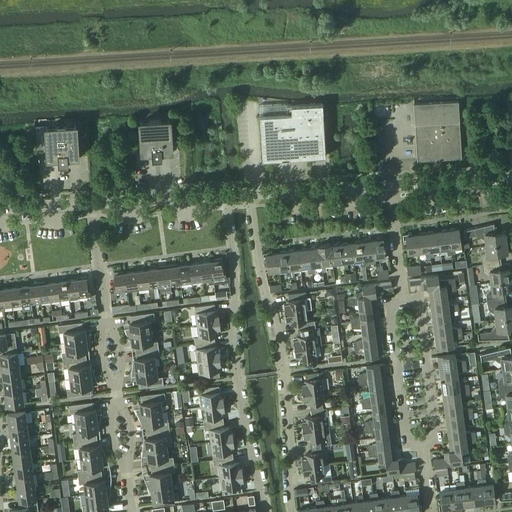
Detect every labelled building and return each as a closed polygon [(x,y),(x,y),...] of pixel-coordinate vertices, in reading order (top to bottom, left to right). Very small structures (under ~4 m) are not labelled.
[(460,121),(458,101),(413,104),(415,124),(417,160),(461,158),(459,121),(460,121)] [(287,104),(259,105),(259,115),(261,160),(286,158),(296,158),(312,157),(325,156),(325,143),(323,112),(322,104),(287,106),(287,104)] [(152,158),(157,158),(163,158),(162,150),(172,150),(170,120),(140,121),(142,152),(152,151),(152,158)] [(78,155),(76,125),(46,127),(48,157),(58,157),(58,164),(68,163),(68,156),(78,155)] [(494,223),(464,230),(465,237),(478,235),(485,241),(486,245),(506,243),(506,240),(507,240),(506,231),(502,232),(502,233),(501,233),(495,234),(494,223)] [(439,231),(437,231),(440,249),(447,248),(447,255),(451,254),(448,229),(447,230),(442,230),(442,232),(439,232),(439,231)] [(448,229),(451,254),(455,254),(454,247),(461,246),(459,229),(458,229),(458,230),(455,230),(454,229),(449,229),(448,229)] [(433,250),(440,249),(437,231),(436,232),(436,233),(433,233),(433,231),(428,232),(427,232),(430,257),(434,257),(433,250)] [(426,258),(430,257),(427,232),(425,232),(425,233),(420,233),(420,235),(417,235),(417,234),(416,234),(418,252),(425,251),(426,258)] [(407,253),(418,252),(416,234),(415,234),(415,236),(412,236),(411,233),(403,234),(403,240),(404,242),(406,242),(407,253)] [(374,240),(373,240),(375,257),(386,256),(386,255),(384,245),(387,244),(386,243),(386,236),(377,237),(377,240),(374,241),(374,240)] [(363,241),(362,241),(365,265),(369,265),(368,258),(375,257),(373,240),(371,240),(372,241),(369,242),(368,240),(363,241)] [(352,243),(351,243),(354,260),(361,259),(362,266),(365,265),(362,241),(361,241),(355,242),(356,243),(353,244),(352,243)] [(330,243),(319,245),(319,247),(321,265),(322,271),(326,270),(326,264),(332,263),(330,246),(330,243)] [(342,243),(340,244),(344,268),(348,268),(347,261),(354,260),(351,243),(350,243),(350,244),(347,244),(347,243),(342,244),(342,243)] [(486,250),(481,257),(482,264),(499,262),(498,254),(504,253),(505,253),(505,254),(509,254),(507,245),(506,245),(506,243),(486,245),(487,250),(486,250)] [(330,246),(332,263),(339,262),(340,269),(344,268),(340,244),(339,244),(334,245),(334,246),(331,247),(331,246),(330,246)] [(310,248),(308,248),(312,273),(316,272),(315,265),(321,265),(319,247),(318,247),(318,248),(315,249),(315,247),(310,248)] [(299,250),(298,250),(300,267),(307,266),(308,273),(312,273),(308,248),(307,248),(302,249),(302,250),(299,251),(299,250)] [(288,251),(287,251),(290,275),(295,275),(294,268),(300,267),(298,250),(297,250),(297,251),(294,252),(293,250),(288,251)] [(267,252),(263,252),(264,261),(266,260),(268,271),(268,272),(279,270),(276,253),(275,253),(275,254),(272,254),(272,251),(267,252)] [(277,253),(276,253),(279,270),(285,269),(286,276),(290,275),(287,251),(286,251),(281,252),(281,253),(278,254),(277,253)] [(215,261),(211,261),(214,283),(229,281),(229,276),(226,277),(224,265),(223,265),(222,258),(215,259),(215,261)] [(211,261),(200,263),(202,280),(209,279),(209,284),(214,283),(211,261)] [(499,262),(482,264),(483,272),(490,277),(491,282),(511,280),(511,277),(510,277),(511,277),(510,268),(507,268),(507,270),(506,270),(500,270),(499,262)] [(200,263),(189,264),(192,281),(202,280),(200,263)] [(174,264),(168,265),(170,284),(181,283),(179,265),(174,266),(174,264)] [(189,264),(179,265),(181,283),(192,281),(189,264)] [(161,268),(157,268),(160,286),(170,284),(168,265),(161,266),(161,268)] [(421,272),(420,265),(407,267),(408,274),(421,272)] [(157,268),(147,270),(149,287),(150,298),(155,297),(154,287),(160,286),(157,268)] [(388,269),(377,271),(378,278),(389,276),(388,270),(388,269)] [(147,270),(136,271),(138,289),(149,287),(147,270)] [(115,280),(113,280),(114,291),(115,292),(127,290),(125,273),(121,273),(121,271),(114,272),(115,280)] [(136,271),(125,273),(127,290),(138,289),(136,271)] [(355,273),(345,274),(346,282),(356,281),(355,273)] [(422,289),(428,289),(455,285),(455,278),(439,279),(438,275),(421,277),(413,278),(409,279),(410,285),(421,284),(422,289)] [(81,279),(77,279),(79,297),(87,295),(88,300),(96,299),(95,294),(91,295),(89,283),(87,283),(86,276),(80,277),(81,279)] [(77,279),(67,280),(69,298),(79,297),(77,279)] [(58,282),(60,299),(69,298),(67,280),(58,282)] [(491,287),(486,294),(487,301),(504,299),(503,291),(509,290),(510,291),(511,290),(511,282),(511,280),(491,282),(492,287),(491,287)] [(357,292),(357,297),(357,298),(375,296),(381,295),(380,289),(392,288),(391,281),(379,283),(379,282),(362,285),(362,290),(357,292)] [(31,303),(41,302),(38,282),(33,283),(33,285),(29,285),(31,303)] [(44,282),(38,282),(41,302),(50,300),(48,283),(44,283),(44,282)] [(50,300),(60,299),(58,282),(48,283),(50,300)] [(281,290),(280,284),(269,285),(270,292),(281,290)] [(475,284),(469,285),(470,298),(471,303),(472,303),(477,303),(475,284)] [(29,285),(19,287),(22,304),(31,303),(29,285)] [(456,289),(455,285),(428,289),(430,299),(447,297),(447,291),(456,289)] [(10,288),(12,305),(22,304),(19,287),(10,288)] [(3,307),(12,305),(10,288),(0,289),(3,307)] [(284,303),(285,312),(306,310),(304,298),(307,298),(306,291),(288,293),(289,302),(284,303)] [(376,306),(375,296),(357,298),(357,297),(348,298),(348,304),(358,303),(359,309),(376,306)] [(430,299),(431,311),(458,308),(458,304),(448,304),(447,297),(430,299)] [(504,299),(487,301),(488,309),(495,314),(496,319),(511,316),(511,305),(511,306),(511,307),(511,306),(505,307),(504,299)] [(477,303),(472,303),(474,322),(480,321),(478,303),(477,303)] [(197,325),(219,322),(218,312),(216,313),(214,304),(195,307),(197,325)] [(335,306),(327,307),(328,312),(331,314),(336,314),(335,306)] [(378,319),(376,306),(359,309),(360,316),(350,318),(351,322),(378,319)] [(459,313),(458,308),(431,311),(433,323),(450,321),(450,315),(459,313)] [(297,323),(298,329),(310,327),(310,328),(316,327),(315,320),(307,321),(306,310),(285,312),(286,321),(292,321),(292,324),(297,323)] [(124,328),(127,334),(151,331),(150,321),(155,320),(154,312),(130,315),(131,322),(129,323),(130,327),(125,328),(124,328)] [(491,331),(477,333),(478,339),(509,339),(508,328),(511,327),(511,316),(496,319),(496,324),(491,331)] [(379,331),(378,319),(351,322),(352,328),(361,327),(362,333),(379,331)] [(433,323),(435,336),(462,332),(461,328),(451,328),(450,321),(433,323)] [(64,332),(65,342),(90,339),(91,332),(90,332),(90,333),(85,333),(84,329),(82,329),(81,322),(58,325),(59,333),(64,332)] [(221,331),(219,322),(197,325),(199,337),(194,337),(195,343),(215,340),(214,335),(219,334),(218,331),(221,331)] [(44,326),(38,327),(41,346),(44,345),(46,345),(44,326)] [(293,339),(294,348),(315,345),(314,333),(311,334),(310,328),(310,327),(298,329),(299,338),(293,339)] [(151,331),(127,334),(129,341),(130,341),(130,340),(132,340),(132,345),(134,344),(135,351),(159,348),(158,341),(153,341),(151,331)] [(381,343),(379,331),(362,333),(363,340),(353,342),(354,346),(381,343)] [(0,354),(17,352),(15,332),(0,334),(0,354)] [(462,337),(462,332),(435,336),(436,348),(454,346),(453,339),(462,337)] [(62,353),(63,361),(86,358),(85,351),(87,351),(87,346),(89,346),(88,346),(89,346),(90,339),(65,342),(67,353),(62,353)] [(195,343),(197,361),(220,358),(218,348),(216,349),(215,340),(195,343)] [(381,343),(354,346),(355,351),(364,351),(365,358),(383,355),(381,343)] [(185,363),(182,345),(176,346),(178,363),(185,363)] [(317,357),(315,345),(294,348),(296,357),(301,356),(303,365),(315,364),(314,357),(317,357)] [(510,346),(480,354),(481,360),(494,359),(502,364),(502,369),(511,367),(511,356),(511,357),(510,346)] [(160,356),(159,348),(135,351),(136,358),(134,358),(135,363),(133,363),(132,363),(131,370),(156,367),(155,356),(160,356)] [(19,365),(17,352),(0,354),(0,356),(1,363),(2,363),(3,367),(19,365)] [(53,354),(45,355),(46,363),(49,363),(54,362),(53,354)] [(437,356),(439,368),(466,364),(465,360),(456,360),(455,354),(437,356)] [(69,368),(70,378),(95,375),(92,368),(91,368),(92,369),(90,369),(89,364),(87,365),(86,358),(63,361),(64,368),(69,368)] [(220,358),(197,361),(200,379),(220,376),(218,367),(221,367),(220,358)] [(49,363),(46,363),(47,370),(54,369),(54,362),(49,363)] [(186,371),(185,363),(178,364),(179,372),(186,371)] [(358,374),(358,378),(385,375),(384,363),(366,366),(367,371),(358,374)] [(439,368),(441,380),(458,378),(457,372),(467,369),(466,364),(439,368)] [(2,371),(3,380),(21,377),(19,365),(3,367),(4,371),(2,371)] [(156,367),(131,370),(131,377),(131,376),(136,376),(137,380),(139,380),(140,387),(163,384),(162,376),(157,377),(156,367)] [(503,373),(497,381),(498,388),(511,386),(511,367),(502,369),(503,373)] [(343,377),(342,370),(335,371),(336,378),(343,377)] [(301,383),(303,392),(323,390),(322,378),(319,378),(318,372),(306,374),(307,382),(301,383)] [(487,373),(481,374),(483,390),(490,389),(487,373)] [(97,381),(95,375),(70,378),(71,388),(66,389),(67,397),(91,394),(90,387),(92,386),(91,382),(96,381),(97,381)] [(387,387),(385,375),(358,378),(359,384),(369,384),(369,389),(387,387)] [(6,388),(6,392),(22,390),(21,377),(3,380),(4,388),(6,388)] [(441,380),(442,392),(469,388),(468,384),(459,383),(458,378),(441,380)] [(199,388),(201,406),(224,403),(222,394),(220,394),(219,386),(199,388)] [(511,386),(498,388),(499,395),(507,401),(507,406),(511,404),(511,386)] [(361,398),(361,402),(388,399),(387,387),(369,389),(370,395),(361,398)] [(470,393),(469,388),(442,392),(444,403),(461,401),(460,396),(470,393)] [(24,403),(22,390),(6,392),(7,396),(5,396),(6,405),(24,403)] [(323,390),(303,392),(304,401),(309,401),(311,410),(323,408),(322,402),(325,402),(323,390)] [(135,408),(137,414),(162,411),(161,401),(165,400),(164,392),(141,395),(142,402),(140,403),(141,407),(135,408)] [(390,410),(388,399),(361,402),(362,407),(372,408),(372,412),(390,410)] [(444,403),(445,415),(472,412),(472,408),(462,407),(461,401),(444,403)] [(75,412),(76,422),(101,419),(101,412),(101,413),(96,413),(95,409),(93,409),(92,402),(69,405),(70,413),(75,412)] [(201,406),(204,424),(224,422),(222,413),(225,413),(224,403),(201,406)] [(508,410),(502,417),(503,425),(511,423),(511,404),(507,406),(508,410)] [(327,408),(323,408),(311,410),(311,416),(307,416),(307,419),(301,420),(303,429),(323,426),(329,426),(327,408)] [(364,422),(365,426),(392,422),(390,410),(372,412),(373,419),(364,422)] [(10,422),(11,426),(27,423),(25,411),(7,413),(9,422),(10,422)] [(163,421),(162,411),(137,414),(140,421),(140,420),(142,420),(143,425),(145,424),(146,431),(169,428),(168,421),(163,421)] [(445,415),(447,427),(464,425),(464,420),(473,417),(472,412),(445,415)] [(348,416),(341,417),(342,424),(343,424),(349,423),(348,416)] [(100,426),(101,419),(76,422),(77,433),(72,433),(73,441),(97,438),(96,431),(98,431),(97,426),(99,426),(100,426)] [(224,427),(224,422),(204,424),(204,430),(209,429),(211,441),(233,439),(232,429),(229,429),(229,427),(224,427)] [(375,432),(376,437),(393,435),(392,422),(365,426),(365,431),(375,432)] [(28,436),(27,423),(11,426),(11,429),(10,430),(11,438),(28,436)] [(511,423),(503,425),(504,432),(511,438),(511,441),(511,423)] [(465,431),(464,425),(447,427),(448,439),(475,435),(475,431),(465,431)] [(323,426),(303,429),(304,438),(309,438),(311,447),(323,445),(332,444),(329,426),(323,426)] [(170,436),(169,428),(146,431),(147,438),(145,438),(145,443),(143,443),(142,450),(167,447),(165,436),(170,436)] [(367,446),(368,450),(395,446),(393,435),(376,437),(376,443),(367,446)] [(448,439),(450,450),(467,448),(467,444),(476,441),(475,435),(448,439)] [(30,448),(28,436),(11,438),(12,447),(14,447),(14,451),(30,448)] [(98,444),(97,438),(73,441),(74,448),(79,448),(80,458),(105,455),(103,448),(102,448),(102,449),(100,449),(100,444),(98,444)] [(211,441),(213,459),(233,457),(232,448),(234,448),(233,439),(211,441)] [(324,452),(323,445),(311,447),(311,453),(307,453),(307,456),(301,457),(303,466),(323,463),(322,452),(324,452)] [(378,456),(379,461),(396,458),(395,446),(368,450),(368,455),(378,456)] [(150,460),(150,467),(174,464),(173,456),(168,457),(167,447),(142,450),(141,457),(142,457),(142,456),(147,456),(148,460),(150,460)] [(30,448),(14,451),(15,454),(13,455),(14,463),(32,461),(30,448)] [(356,459),(354,448),(346,449),(347,460),(348,460),(355,459),(356,459)] [(468,455),(467,448),(450,450),(450,451),(444,452),(445,458),(433,459),(434,466),(463,462),(462,456),(468,455)] [(77,469),(78,477),(102,473),(101,467),(103,466),(102,462),(107,461),(108,461),(105,455),(80,458),(82,468),(77,469)] [(218,464),(220,477),(242,474),(241,464),(239,465),(238,462),(234,462),(233,457),(213,459),(214,465),(218,464)] [(396,458),(379,461),(380,466),(386,467),(387,472),(404,470),(416,468),(415,462),(403,463),(403,457),(396,458)] [(355,459),(348,460),(350,478),(358,477),(356,459),(355,459)] [(33,473),(32,461),(14,463),(15,472),(17,472),(17,476),(33,473)] [(330,462),(323,463),(303,466),(304,475),(309,474),(311,483),(332,481),(330,462)] [(485,462),(479,463),(480,470),(481,477),(484,502),(486,502),(494,500),(494,501),(495,501),(493,483),(487,484),(485,478),(486,478),(485,474),(484,475),(484,473),(486,473),(485,462)] [(144,479),(147,486),(171,482),(170,472),(175,471),(174,464),(150,467),(151,474),(149,474),(150,479),(145,479),(144,479)] [(448,474),(447,467),(436,469),(437,475),(448,474)] [(473,504),(474,504),(471,486),(465,487),(464,481),(465,481),(463,469),(458,470),(460,481),(463,505),(464,505),(472,503),(473,504)] [(414,472),(403,473),(404,478),(404,480),(415,478),(414,472)] [(16,480),(17,488),(35,486),(33,473),(17,476),(18,479),(16,480)] [(84,483),(85,494),(110,490),(111,484),(110,484),(105,485),(104,480),(102,480),(102,473),(78,477),(79,484),(84,483)] [(244,483),(242,474),(220,477),(222,494),(242,492),(241,483),(244,483)] [(371,477),(360,479),(360,480),(361,486),(372,485),(371,477)] [(477,485),(471,486),(474,504),(475,503),(475,502),(483,502),(484,502),(481,477),(477,478),(477,479),(477,485)] [(456,488),(450,489),(452,506),(453,506),(453,505),(462,505),(463,505),(460,481),(456,482),(456,488)] [(173,493),(171,482),(147,486),(149,492),(150,492),(152,491),(152,496),(154,496),(155,503),(179,500),(178,492),(173,493)] [(19,500),(19,501),(37,498),(35,486),(17,488),(19,497),(20,497),(21,500),(19,500)] [(308,494),(307,487),(296,488),(297,495),(308,494)] [(452,506),(450,489),(439,491),(440,502),(438,502),(439,510),(449,508),(448,506),(451,505),(451,507),(452,506)] [(110,490),(85,494),(87,504),(82,505),(82,511),(86,511),(106,509),(105,502),(107,502),(107,497),(109,497),(109,498),(110,490)] [(344,490),(340,490),(341,497),(342,511),(353,511),(352,502),(346,503),(345,499),(344,490)] [(391,497),(385,498),(386,511),(397,511),(394,490),(391,491),(391,497)] [(407,511),(408,511),(406,495),(400,496),(398,490),(394,490),(397,511),(404,511),(407,511)] [(511,491),(499,493),(499,500),(511,499),(511,491)] [(377,492),(373,493),(375,511),(386,511),(385,498),(378,499),(377,492)] [(375,511),(373,493),(369,493),(369,500),(363,501),(364,511),(375,511)] [(417,493),(406,495),(408,511),(409,511),(412,511),(421,511),(421,504),(418,505),(417,493)] [(364,511),(363,501),(362,494),(358,495),(359,501),(352,502),(353,511),(364,511)] [(337,504),(331,505),(332,511),(342,511),(341,497),(337,498),(337,504)] [(38,510),(37,498),(19,501),(20,508),(9,509),(9,511),(28,511),(29,511),(38,510)] [(316,507),(310,508),(310,511),(321,511),(320,500),(316,501),(316,507)] [(323,500),(320,500),(321,511),(332,511),(331,505),(325,506),(323,500)]
